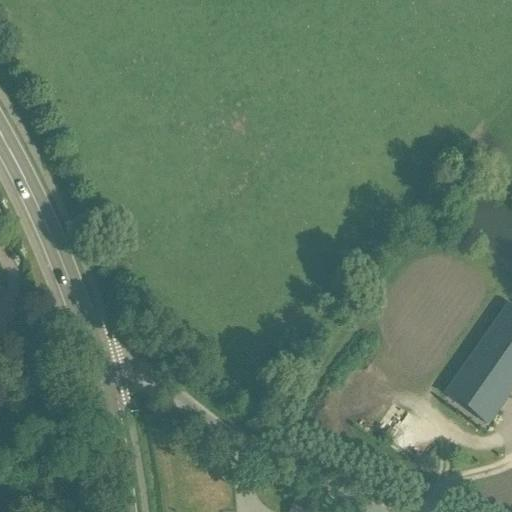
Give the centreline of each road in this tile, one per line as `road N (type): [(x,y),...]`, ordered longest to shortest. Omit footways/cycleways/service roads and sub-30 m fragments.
road 1 (unclassified): [(383,511),(277,465),(144,377),(100,381)]
road 2 (secondary): [(100,381),(58,250),(0,139)]
road 3 (secondary): [(124,511),(100,381)]
